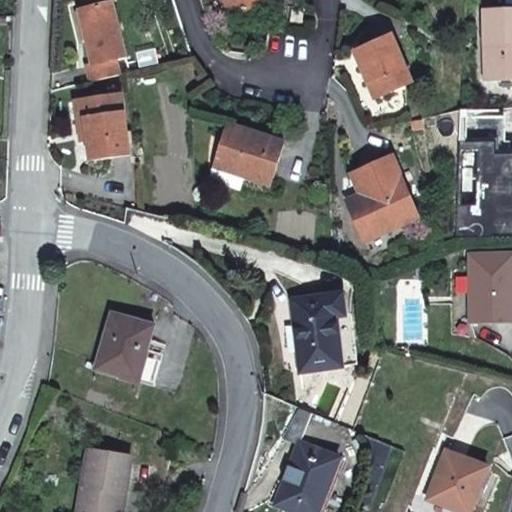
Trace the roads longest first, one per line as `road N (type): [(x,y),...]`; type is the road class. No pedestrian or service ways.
road 1 (residential): [(27,229),(128,251),(211,299),(238,344),(245,387),(243,426),(217,511)]
road 2 (residential): [(188,0),(203,40),(247,84),(310,85),(326,0)]
road 3 (residential): [(27,229),(34,0)]
road 4 (residential): [(0,397),(19,349),(27,229)]
